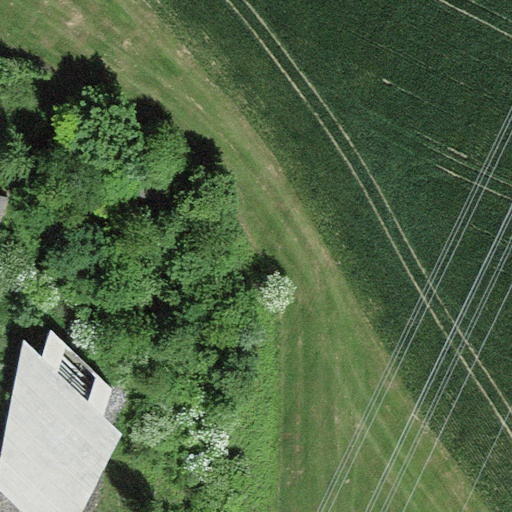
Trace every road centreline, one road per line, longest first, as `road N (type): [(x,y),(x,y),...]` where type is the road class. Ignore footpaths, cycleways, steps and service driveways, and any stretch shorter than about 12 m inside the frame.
road 1 (motorway): [(123,511),(287,0)]
road 2 (motorway): [(85,0),(0,305)]
